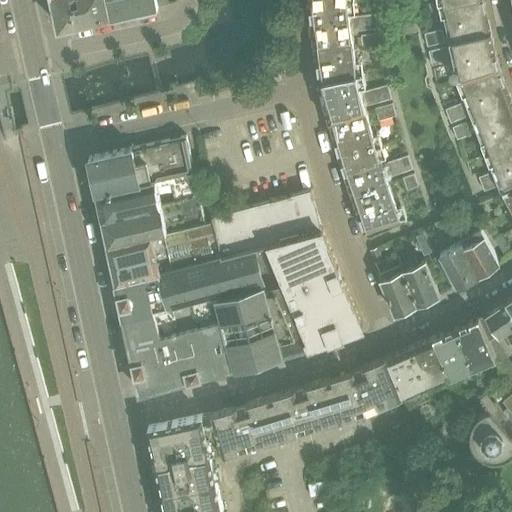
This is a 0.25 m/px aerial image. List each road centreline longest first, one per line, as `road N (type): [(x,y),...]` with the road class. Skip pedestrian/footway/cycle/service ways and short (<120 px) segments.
road 1 (residential): [(116,415),(385,335)]
road 2 (tertiary): [(116,415),(55,145)]
road 3 (residential): [(297,90),(385,335)]
road 4 (residential): [(55,145),(297,90)]
road 5 (residential): [(193,0),(172,26),(35,57)]
road 6 (residential): [(511,269),(385,335)]
